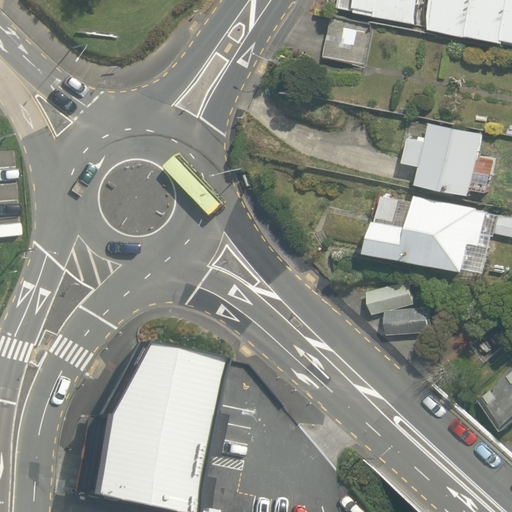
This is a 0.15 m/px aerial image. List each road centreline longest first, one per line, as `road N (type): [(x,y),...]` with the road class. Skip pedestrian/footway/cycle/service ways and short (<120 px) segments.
road 1 (secondary): [(128,255),(68,348),(42,414),(33,511)]
road 2 (secondary): [(0,389),(45,256),(76,201)]
road 3 (secondary): [(269,0),(195,175)]
road 4 (secondary): [(127,135),(249,0)]
road 5 (tertiary): [(383,410),(417,402),(511,489)]
road 6 (tertiary): [(77,184),(5,53)]
road 7 (tertiary): [(383,410),(280,305)]
road 8 (tertiary): [(198,191),(279,278),(280,305)]
road 9 (tertiary): [(280,305),(243,312),(161,251)]
road 10 (tertiary): [(464,511),(383,438),(383,410)]
road 11 (tertiary): [(5,53),(107,142)]
